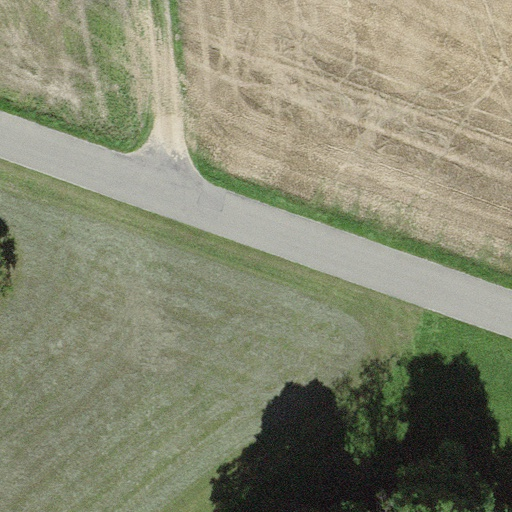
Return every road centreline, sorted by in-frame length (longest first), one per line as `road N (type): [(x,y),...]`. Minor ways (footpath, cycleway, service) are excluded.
road 1 (unclassified): [(0,133),(511,315)]
road 2 (track): [(174,195),(159,0)]
